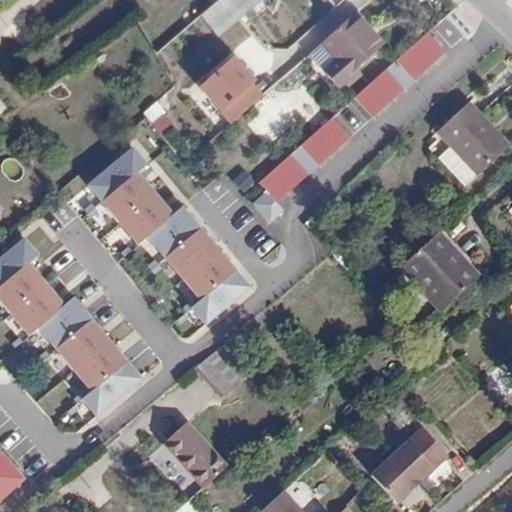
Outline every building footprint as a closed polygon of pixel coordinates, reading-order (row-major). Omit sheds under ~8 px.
[(258,1),(257,0),(220,0),(203,15),(220,35),(258,1)] [(382,47),(355,16),(309,57),(336,88),(382,47)] [(445,53),(427,32),(353,98),(372,119),(445,53)] [(200,89),(235,127),(272,93),(236,55),(200,89)] [(144,112),(153,125),(168,114),(159,102),(144,112)] [(469,104),(438,133),(477,176),(509,147),(469,104)] [(351,138),(333,118),(259,184),(278,204),(351,138)] [(147,164),(133,147),(85,187),(137,249),(147,240),(198,301),(188,309),(205,329),(251,290),(183,209),(171,218),(134,174),(147,164)] [(8,157),(0,170),(16,180),(24,167),(8,157)] [(246,171),(232,182),(243,196),(257,185),(246,171)] [(479,278),(440,233),(401,269),(441,313),(479,278)] [(35,255),(21,238),(0,256),(0,309),(25,340),(35,331),(86,392),(77,400),(93,419),(139,381),(71,300),(60,309),(23,265),(35,255)] [(247,378),(222,349),(199,368),(224,398),(247,378)] [(203,488),(229,466),(187,422),(162,444),(203,488)] [(422,426),(376,477),(405,504),(452,452),(422,426)] [(0,499),(23,481),(0,453),(0,499)] [(310,511),(289,488),(262,511),(353,511),(348,507),(342,511),(310,511)] [(178,511),(197,511),(190,502),(178,511)]
